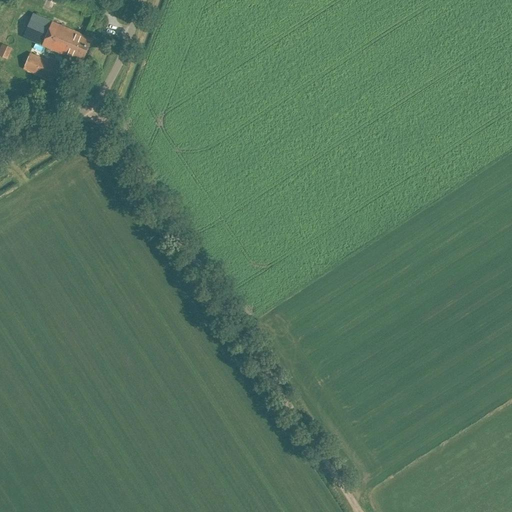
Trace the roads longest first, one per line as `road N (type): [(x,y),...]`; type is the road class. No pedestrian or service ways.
road 1 (track): [(355,511),(93,106)]
road 2 (unclassified): [(0,165),(93,106),(141,0)]
